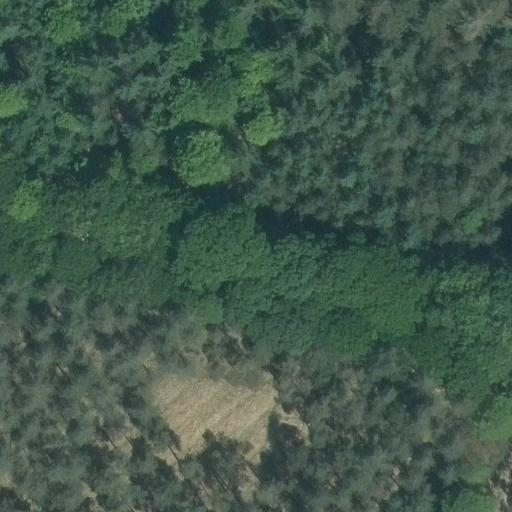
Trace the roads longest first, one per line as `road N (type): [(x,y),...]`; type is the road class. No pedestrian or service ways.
road 1 (track): [(0,214),(511,340)]
road 2 (track): [(511,388),(476,511)]
